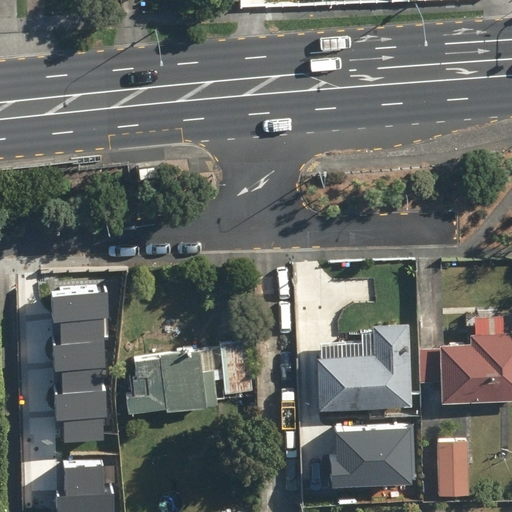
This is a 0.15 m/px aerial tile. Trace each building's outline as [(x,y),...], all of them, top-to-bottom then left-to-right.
[(134,181),(160,178),(159,166),(132,169),(134,181)] [(52,289),(53,315),(60,315),(61,336),(100,335),(99,315),(104,314),(102,287),(52,289)] [(464,343),(433,343),(433,348),(415,349),(416,381),(433,381),(433,401),(511,399),(511,332),(497,333),(497,316),(469,316),(469,333),(464,333),(464,343)] [(322,351),(314,352),(316,408),(416,405),(413,319),(376,320),(377,327),(365,328),(365,337),(322,338),(322,351)] [(52,337),(53,363),(61,362),(62,386),(101,384),(100,363),(104,362),(103,335),(100,335),(61,336),(52,337)] [(127,394),(118,395),(120,411),(158,407),(158,410),(211,404),(208,379),(218,378),(219,393),(249,389),(243,339),(215,342),(215,345),(152,352),(153,355),(123,359),(127,394)] [(54,386),(56,412),(63,411),(64,434),(103,433),(102,411),(106,411),(105,384),(101,384),(62,386),(54,386)] [(407,421),(335,424),(336,453),(329,452),(330,479),(409,476),(407,421)] [(462,439),(433,440),(436,495),(464,493),(462,439)] [(65,487),(56,487),(56,511),(113,511),(112,485),(103,485),(102,458),(64,460),(65,487)]
